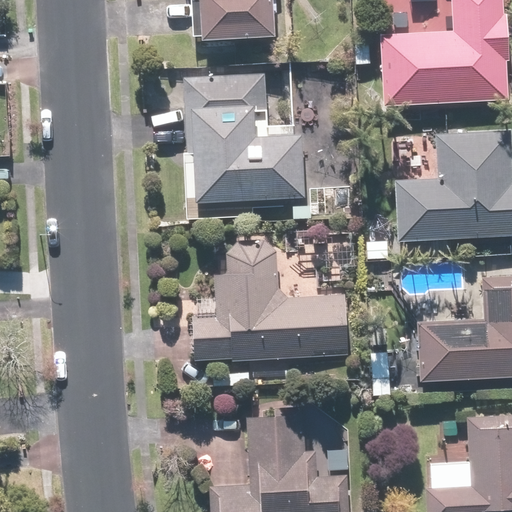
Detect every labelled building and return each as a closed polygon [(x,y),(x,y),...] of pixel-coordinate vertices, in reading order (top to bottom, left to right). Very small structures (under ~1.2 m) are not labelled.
[(277,0),(207,0),(208,37),(278,36),(277,0)] [(454,0),(455,31),(385,31),(386,104),(511,103),(511,14),(507,15),(506,0),(454,0)] [(271,136),(271,71),(190,71),(190,151),(204,151),(204,198),(307,198),(306,135),(271,136)] [(511,129),(440,132),(442,177),(400,179),(403,239),(511,235),(511,129)] [(199,317),(199,359),(352,356),(351,292),(289,294),(282,289),(282,255),(271,241),(240,239),(229,253),(229,273),(220,273),(221,316),(199,317)] [(483,319),(424,320),(425,379),(511,377),(511,276),(482,277),(483,319)] [(391,353),(373,352),(372,388),(390,389),(391,353)] [(253,482),(217,483),(217,511),(354,511),(354,475),(321,476),(320,451),(309,452),(308,414),(251,415),(253,482)] [(474,463),(431,464),(431,511),(511,511),(511,415),(473,417),(474,463)] [(355,447),(330,447),(330,469),(355,469),(355,447)]
